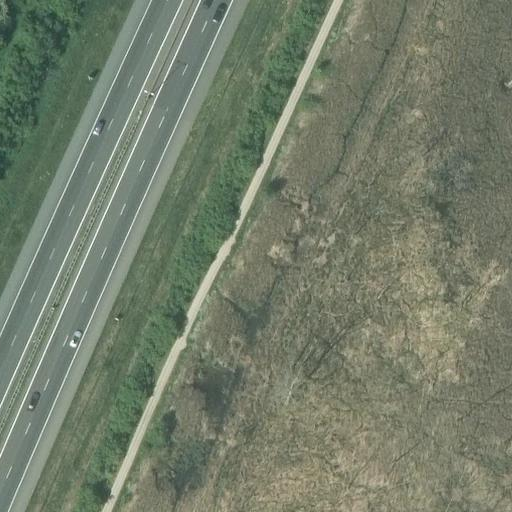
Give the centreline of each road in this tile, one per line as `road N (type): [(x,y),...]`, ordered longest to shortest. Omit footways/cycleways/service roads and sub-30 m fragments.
road 1 (motorway): [(0,494),(219,0)]
road 2 (motorway): [(168,0),(0,366)]
